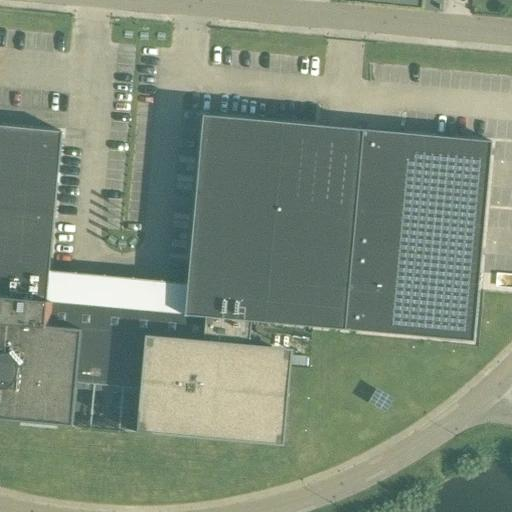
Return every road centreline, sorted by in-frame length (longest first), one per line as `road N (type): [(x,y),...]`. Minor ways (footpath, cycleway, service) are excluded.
road 1 (unclassified): [(140,0),(511,33)]
road 2 (unclassified): [(249,511),(311,499),(440,431),(491,393)]
